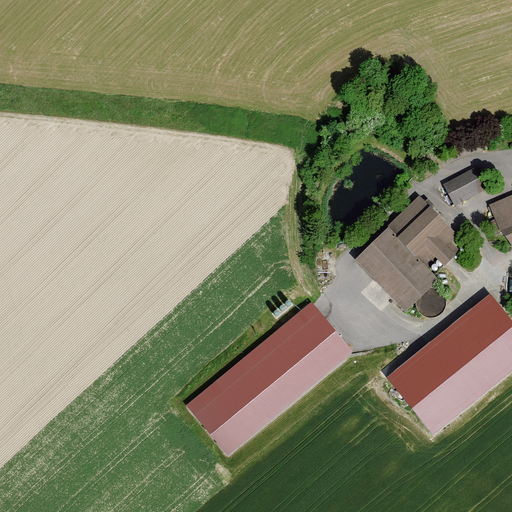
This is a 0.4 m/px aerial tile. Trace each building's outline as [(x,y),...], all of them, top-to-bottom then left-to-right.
[(485,195),(472,170),(444,184),(457,209),(485,195)] [(511,183),(510,184),(511,189),(511,197),(491,207),(511,250),(511,249),(511,183)] [(459,236),(421,197),(389,229),(391,231),(357,264),(407,314),(441,282),(426,267),(435,258),(446,269),(461,254),(451,244),(459,236)] [(487,298),(437,345),(449,358),(499,311),(487,298)] [(352,354),(312,305),(188,407),(229,456),(352,354)]
